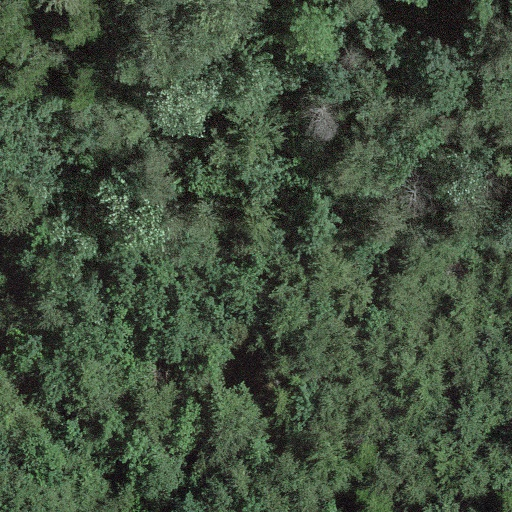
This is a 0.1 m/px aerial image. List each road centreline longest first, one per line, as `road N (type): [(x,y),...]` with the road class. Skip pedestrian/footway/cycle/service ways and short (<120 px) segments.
road 1 (track): [(168,511),(182,443),(268,277),(290,196),(265,65),(267,0)]
road 2 (track): [(511,69),(403,0)]
